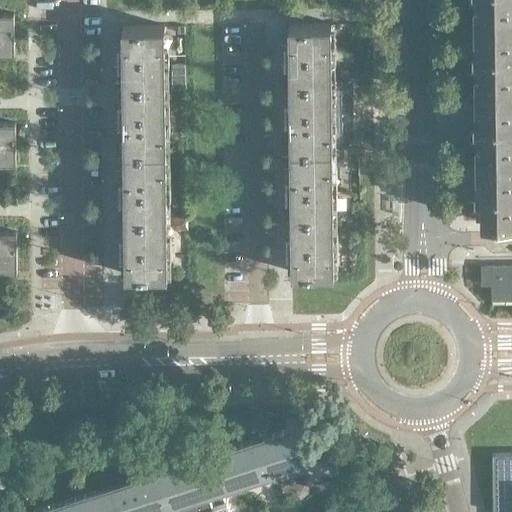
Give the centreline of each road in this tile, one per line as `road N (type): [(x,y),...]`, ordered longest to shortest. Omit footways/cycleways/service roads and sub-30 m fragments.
road 1 (unclassified): [(71,363),(68,0)]
road 2 (unclassified): [(260,358),(254,19)]
road 3 (tertiary): [(423,239),(419,0)]
road 4 (tertiary): [(71,363),(260,358)]
